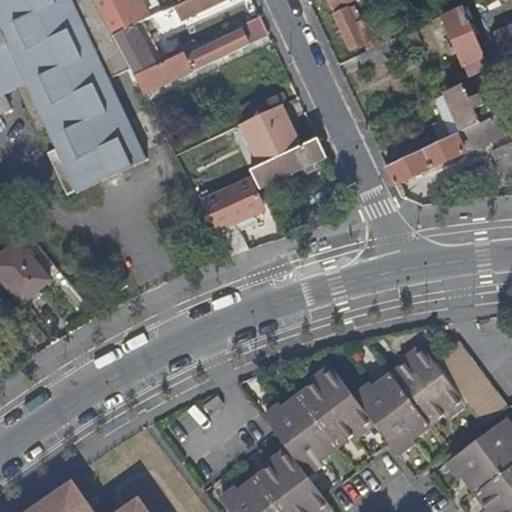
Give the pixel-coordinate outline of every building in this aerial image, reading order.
[(0,96),(7,93),(18,88),(28,83),(32,94),(23,97),(38,130),(47,125),(58,147),(49,151),(69,192),(77,189),(79,191),(148,158),(123,104),(144,94),(135,78),(135,77),(114,36),(94,0),(4,0),(8,8),(0,11),(0,96)] [(0,0),(0,11),(8,8),(4,0),(0,0)] [(94,0),(114,36),(144,23),(164,13),(157,0),(94,0)] [(194,0),(178,8),(184,21),(228,0),(194,0)] [(327,0),(333,10),(353,0),(327,0)] [(366,45),(369,52),(387,43),(382,34),(377,36),(370,23),(364,26),(355,6),(351,8),(350,7),(335,15),(353,51),(366,45)] [(490,69),(463,7),(443,17),(470,79),(475,76),(490,69)] [(145,95),(270,36),(261,17),(185,53),(185,55),(135,78),(144,94),(145,95)] [(135,77),(164,63),(144,23),(114,36),(135,77)] [(511,73),(511,26),(495,34),(511,73)] [(387,43),(400,38),(395,28),(382,34),(387,43)] [(369,52),(360,56),(365,66),(419,40),(415,30),(400,38),(387,43),(369,52)] [(495,82),(490,69),(475,76),(481,88),(495,82)] [(28,83),(18,88),(23,97),(32,94),(28,83)] [(446,95),(463,132),(489,120),(473,83),(446,95)] [(7,93),(0,96),(0,115),(13,109),(7,93)] [(249,122),(270,112),(264,98),(242,108),(249,122)] [(264,165),(301,147),(281,106),(270,112),(249,122),(244,124),(253,143),(264,165)] [(388,168),(396,186),(511,131),(511,122),(507,111),(489,120),(463,132),(388,168)] [(157,118),(163,129),(170,127),(164,114),(157,118)] [(246,146),(253,143),(244,124),(236,127),(246,146)] [(260,189),(327,157),(319,139),(301,147),(264,165),(252,171),(255,179),(260,189)] [(503,179),(511,175),(511,144),(492,152),(503,179)] [(235,228),(270,211),(260,189),(255,179),(202,202),(220,235),(235,228)] [(288,213),(279,193),(267,198),(277,218),(288,213)] [(220,235),(232,258),(246,251),(235,228),(220,235)] [(0,278),(24,306),(26,304),(41,291),(52,281),(20,242),(0,258),(0,278)] [(41,291),(26,304),(30,308),(45,295),(41,291)] [(312,511),(313,511),(315,511),(319,511),(329,505),(305,472),(317,464),(317,459),(323,460),(356,434),(357,429),(363,430),(373,422),(396,453),(407,445),(408,439),(414,440),(447,415),(449,410),(453,411),(465,402),(484,427),(507,410),(459,345),(435,361),(427,349),(415,358),(414,364),(408,363),(375,388),(375,393),(369,392),(357,400),(335,370),(323,378),(323,384),(317,383),(283,407),(283,413),(278,412),(266,420),(290,453),(280,460),(279,466),(274,465),(239,491),(239,497),(234,496),(223,504),(229,511),(312,511)] [(221,409),(227,404),(220,396),(206,407),(211,414),(220,407),(221,409)] [(511,437),(511,433),(504,424),(452,462),(460,472),(466,473),(464,479),(489,511),(511,511),(511,439),(511,437)] [(147,511),(140,502),(125,511),(91,511),(73,485),(33,511),(147,511)]
